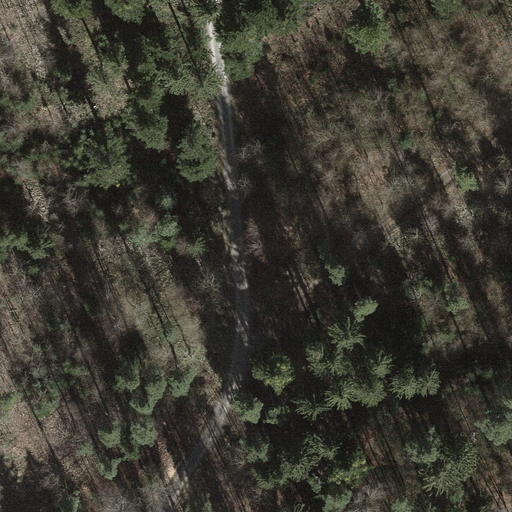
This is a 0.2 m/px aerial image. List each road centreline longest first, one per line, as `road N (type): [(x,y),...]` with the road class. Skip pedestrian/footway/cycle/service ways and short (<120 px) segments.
road 1 (track): [(160,511),(214,425),(241,332),(223,0)]
road 2 (track): [(241,332),(511,134)]
